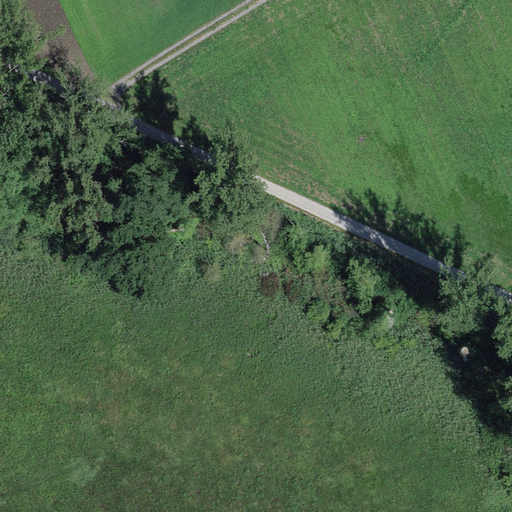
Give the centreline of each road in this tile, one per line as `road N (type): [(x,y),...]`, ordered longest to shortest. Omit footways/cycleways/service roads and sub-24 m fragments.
road 1 (track): [(511,304),(0,58)]
road 2 (track): [(253,0),(92,103)]
